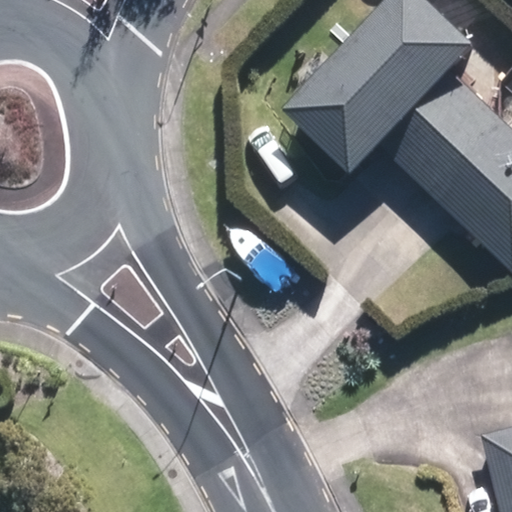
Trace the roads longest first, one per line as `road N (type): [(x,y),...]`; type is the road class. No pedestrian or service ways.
road 1 (tertiary): [(73,229),(215,397),(274,511)]
road 2 (residential): [(62,40),(90,73),(107,149),(90,211),(73,229)]
